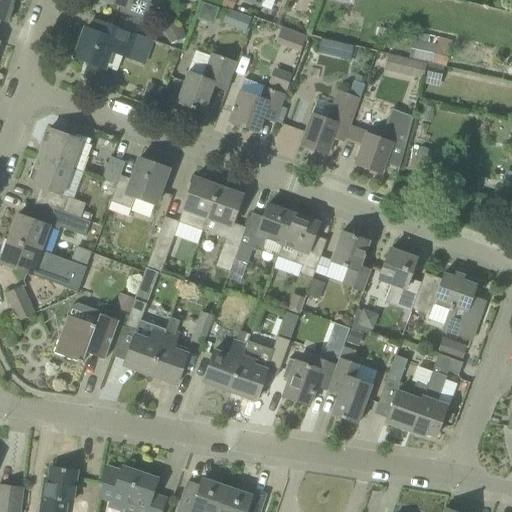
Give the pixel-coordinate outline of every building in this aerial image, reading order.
[(0,0),(0,20),(6,23),(14,0),(0,0)] [(101,0),(121,7),(119,13),(143,21),(144,17),(147,18),(151,6),(149,5),(150,0),(101,0)] [(196,20),(213,25),(219,8),(202,3),(196,20)] [(245,31),(250,16),(226,8),(221,23),(245,31)] [(104,83),(108,71),(104,70),(111,52),(132,59),(140,36),(96,20),(92,32),(85,29),(74,59),(88,64),(84,76),(104,83)] [(276,44),(300,52),(305,36),(282,28),(276,44)] [(437,39),(414,33),(408,57),(431,63),(437,39)] [(349,61),(353,46),(321,37),(317,52),(349,61)] [(422,79),(426,63),(386,53),(382,69),(422,79)] [(188,72),(183,85),(176,104),(203,114),(213,87),(225,91),(236,63),(210,54),(202,77),(188,72)] [(273,69),(267,85),(285,92),(291,75),(273,69)] [(263,119),(272,123),(274,123),(285,94),(243,79),(227,123),(257,134),(263,119)] [(336,94),(330,109),(315,103),(300,145),(327,155),(333,137),(344,141),(358,102),(336,94)] [(365,134),(354,165),(381,174),(385,164),(399,169),(413,117),(391,109),(380,140),(365,134)] [(48,129),(38,157),(70,168),(82,172),(87,158),(83,156),(90,140),(75,135),(78,127),(68,124),(64,135),(48,129)] [(39,188),(34,202),(81,219),(86,204),(61,195),(70,168),(38,157),(28,184),(39,188)] [(109,157),(100,180),(116,185),(119,176),(120,176),(124,163),(109,157)] [(131,209),(135,197),(155,204),(168,169),(139,159),(131,180),(120,176),(119,176),(116,185),(110,201),(131,209)] [(503,198),(511,198),(511,172),(505,172),(503,198)] [(193,179),(186,197),(179,219),(186,222),(185,225),(202,232),(218,188),(193,179)] [(202,232),(226,240),(242,196),(218,188),(202,232)] [(89,222),(81,219),(34,202),(28,219),(17,215),(8,240),(41,251),(49,254),(58,228),(84,237),(89,222)] [(234,260),(238,262),(246,265),(252,248),(260,251),(264,240),(281,246),(292,215),(267,205),(262,218),(251,213),(238,248),(234,260)] [(319,224),(292,215),(281,246),(277,257),(302,266),(299,274),(311,279),(326,241),(314,236),(319,224)] [(160,273),(179,223),(164,217),(145,268),(160,273)] [(369,242),(341,232),(330,262),(348,268),(342,286),(362,293),(370,270),(360,266),(369,242)] [(41,251),(8,240),(0,262),(0,263),(29,275),(40,279),(43,270),(35,267),(41,251)] [(238,248),(224,243),(215,267),(229,272),(234,260),(238,248)] [(411,313),(412,310),(419,288),(418,288),(407,284),(416,259),(389,250),(378,280),(390,285),(384,303),(411,313)] [(443,332),(462,339),(470,342),(484,302),(472,298),(476,287),(462,282),(464,277),(455,273),(453,278),(443,274),(441,280),(424,274),(421,283),(420,283),(418,288),(419,288),(412,310),(429,316),(433,305),(451,311),(443,332)] [(312,279),(306,296),(319,300),(325,284),(312,279)] [(19,321),(33,314),(20,288),(6,294),(19,321)] [(133,299),(124,327),(136,331),(146,303),(133,299)] [(71,302),(68,315),(93,322),(97,308),(71,302)] [(363,312),(356,310),(350,328),(369,335),(371,329),(372,329),(372,328),(364,312),(363,311),(363,312)] [(189,340),(203,345),(212,317),(199,312),(189,340)] [(85,353),(103,360),(104,360),(118,321),(99,315),(95,326),(67,316),(53,353),(81,363),(85,353)] [(150,376),(176,385),(189,351),(173,345),(177,334),(175,333),(179,321),(170,318),(166,330),(150,376)] [(148,340),(134,335),(123,366),(150,376),(166,330),(153,326),(148,340)] [(276,336),(267,362),(267,365),(279,369),(289,341),(276,336)] [(442,339),(436,353),(461,362),(466,347),(442,339)] [(202,382),(229,392),(246,344),(234,340),(228,358),(213,353),(202,382)] [(257,349),(247,345),(246,344),(229,392),(256,401),(266,371),(251,366),(257,349)] [(462,363),(443,357),(438,355),(432,372),(427,387),(411,432),(424,437),(426,433),(435,437),(447,407),(437,403),(448,372),(458,376),(462,363)] [(395,356),(386,381),(398,386),(407,360),(395,356)] [(316,387),(327,391),(335,366),(311,358),(308,366),(295,361),(282,397),(308,407),(316,387)] [(369,389),(368,389),(359,386),(361,381),(353,379),(358,365),(338,358),(335,366),(327,391),(338,395),(331,415),(344,420),(345,418),(357,422),(356,424),(357,425),(369,389)] [(397,392),(392,404),(386,423),(411,432),(427,387),(416,383),(411,398),(397,392)] [(111,499),(125,504),(122,511),(161,511),(165,499),(152,495),(157,480),(122,467),(120,471),(106,467),(101,483),(102,483),(97,498),(110,502),(111,499)] [(43,499),(41,511),(63,511),(65,502),(71,503),(76,471),(50,468),(49,480),(45,479),(42,498),(43,499)] [(198,490),(187,487),(186,486),(177,511),(217,511),(226,489),(202,480),(198,490)] [(0,511),(18,511),(22,489),(0,486),(0,511)] [(250,497),(226,489),(217,511),(259,511),(265,495),(252,491),(250,497)]
